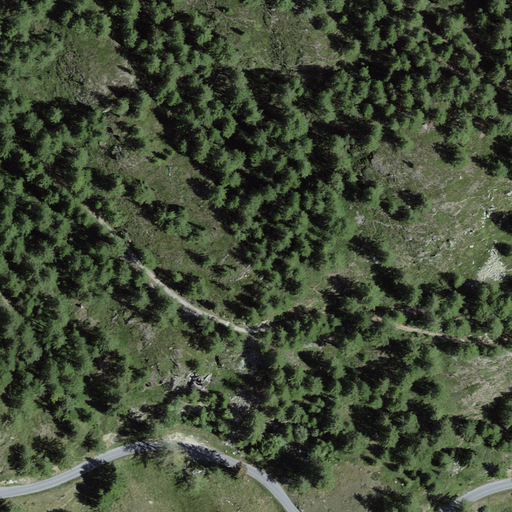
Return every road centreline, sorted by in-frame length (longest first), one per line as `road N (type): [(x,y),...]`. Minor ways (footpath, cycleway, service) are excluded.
road 1 (track): [(511,338),(455,350),(374,317),(312,314),(247,333),(210,323),(151,282),(69,188),(0,140)]
road 2 (unclassified): [(0,490),(134,444),(183,442),(234,456),(302,511)]
